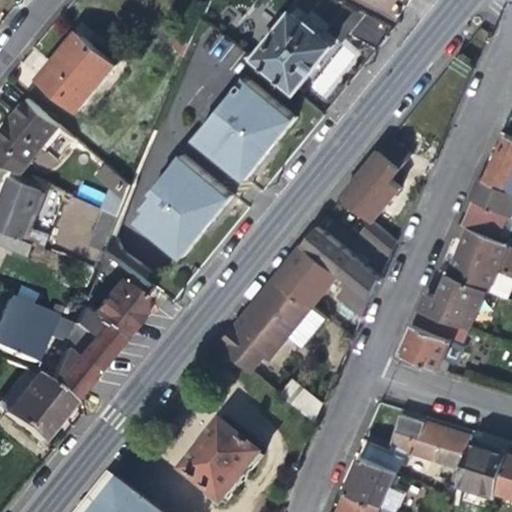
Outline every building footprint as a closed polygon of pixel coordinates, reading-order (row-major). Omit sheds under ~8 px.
[(349,9),(341,33),(380,47),(388,23),(349,9)] [(319,62),(332,46),(294,14),(260,57),(298,89),(319,62)] [(116,66),(77,33),(66,46),(69,48),(61,58),(43,79),(80,110),(116,66)] [(186,58),(192,44),(180,35),(171,45),(186,58)] [(293,118),(249,80),(218,117),(197,142),(241,179),(251,167),(256,171),(268,157),(260,150),(269,140),(277,147),(288,133),(283,129),(293,118)] [(5,137),(13,143),(36,163),(67,126),(36,100),(21,118),(5,137)] [(283,129),(288,133),(298,122),(293,118),(283,129)] [(511,133),(502,152),(489,180),(511,190),(511,133)] [(412,155),(391,137),(374,158),(344,195),(374,220),(401,187),(394,179),(412,155)] [(260,150),(268,157),(271,153),(277,147),(269,140),(260,150)] [(36,163),(13,143),(0,158),(0,165),(27,176),(36,163)] [(122,208),(132,184),(99,154),(90,164),(115,184),(113,188),(117,191),(114,195),(117,197),(114,204),(122,208)] [(139,222),(178,254),(188,242),(192,246),(204,233),(196,226),(205,216),(213,222),(225,208),(220,204),(228,195),(184,157),(154,193),(156,195),(146,207),(149,210),(139,222)] [(246,183),(256,171),(251,167),(241,179),(246,183)] [(0,204),(0,228),(23,238),(43,190),(11,177),(0,203),(0,204)] [(478,206),(469,226),(499,239),(510,216),(511,211),(511,190),(489,180),(483,177),(475,196),(481,199),(478,206)] [(81,183),(76,194),(100,204),(105,193),(81,183)] [(233,199),(228,195),(220,204),(225,208),(233,199)] [(91,243),(105,248),(119,215),(105,209),(91,243)] [(208,228),(213,222),(205,216),(196,226),(204,233),(208,228)] [(511,229),(511,217),(510,216),(499,239),(511,245),(511,236),(510,235),(511,229)] [(511,245),(499,239),(469,226),(463,223),(458,235),(464,238),(461,244),(452,263),(495,284),(507,259),(511,261),(511,245)] [(371,266),(321,225),(304,245),(318,257),(338,273),(342,277),(344,275),(351,281),(342,291),(337,296),(364,318),(382,276),(371,266)] [(0,244),(29,256),(34,242),(30,241),(23,238),(0,228),(0,244)] [(35,228),(30,241),(34,242),(57,252),(62,239),(35,228)] [(377,255),(389,260),(397,242),(386,237),(377,255)] [(182,258),(192,246),(188,242),(178,254),(182,258)] [(295,284),(318,257),(304,245),(282,273),(295,284)] [(153,284),(105,248),(97,268),(80,307),(121,340),(141,314),(142,313),(140,299),(153,284)] [(377,255),(371,266),(382,276),(389,260),(377,255)] [(436,283),(424,310),(472,328),(489,290),(443,268),(436,283)] [(331,281),(342,291),(351,281),(344,275),(342,277),(338,273),(331,281)] [(316,306),(279,277),(263,297),(247,316),(223,345),(257,373),(271,355),(274,357),(316,306)] [(5,296),(8,297),(40,311),(44,301),(34,296),(36,292),(11,282),(5,296)] [(51,316),(40,311),(8,297),(1,313),(0,314),(0,327),(1,328),(0,330),(0,346),(31,362),(51,316)] [(49,379),(48,384),(72,402),(74,400),(97,371),(101,365),(121,340),(80,307),(72,325),(49,379)] [(466,343),(472,328),(424,310),(417,326),(405,353),(443,369),(449,371),(454,359),(460,363),(469,344),(466,343)] [(0,396),(0,408),(4,412),(33,372),(22,368),(0,396)] [(33,372),(4,412),(41,441),(56,422),(72,402),(48,384),(33,372)] [(274,387),(317,422),(324,407),(283,375),(274,387)] [(426,442),(432,424),(402,415),(396,433),(392,446),(413,452),(448,463),(452,450),(426,442)] [(426,442),(452,450),(468,455),(472,440),(473,437),(432,424),(426,442)] [(226,504),(265,456),(224,425),(205,449),(186,472),(226,504)] [(493,446),(472,440),(468,455),(459,482),(497,494),(497,491),(510,451),(493,446)] [(385,507),(395,485),(384,480),(390,467),(400,471),(404,462),(406,458),(371,442),(360,465),(349,491),(385,507)] [(511,452),(510,451),(497,491),(511,495),(511,452)] [(395,485),(400,471),(390,467),(384,480),(395,485)] [(166,511),(117,476),(88,511),(166,511)] [(382,511),(385,507),(349,491),(340,510),(339,511),(382,511)]
